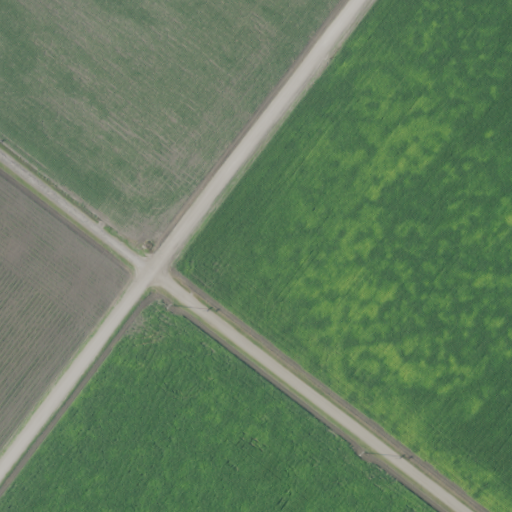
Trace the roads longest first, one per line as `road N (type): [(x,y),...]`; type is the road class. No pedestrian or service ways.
road 1 (residential): [(0,490),(373,0)]
road 2 (residential): [(0,152),(464,511)]
